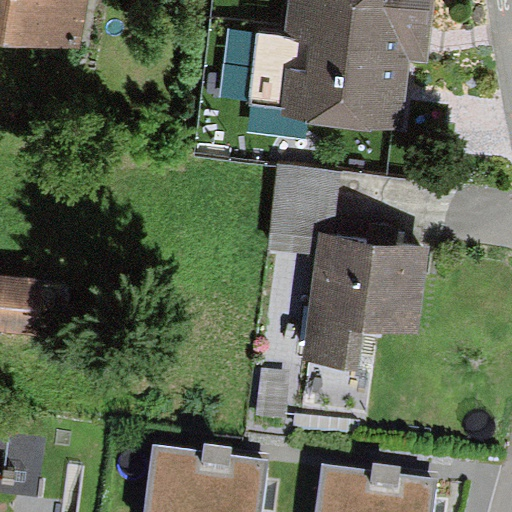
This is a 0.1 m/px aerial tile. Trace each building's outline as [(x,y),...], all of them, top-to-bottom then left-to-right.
[(0,0),(0,18),(69,28),(72,0),(0,0)] [(290,0),(277,115),(398,129),(406,66),(425,68),(432,0),(290,0)] [(342,237),(348,175),(277,169),(269,255),(317,260),(320,234),(342,237)] [(342,237),(320,234),(317,260),(305,361),(361,368),(366,328),(422,334),(432,248),(342,237)] [(0,329),(63,338),(71,283),(0,273),(0,329)] [(247,470),(155,456),(145,511),(262,511),(268,474),(247,470)] [(414,485),(325,473),(320,511),(439,511),(443,489),(414,485)]
